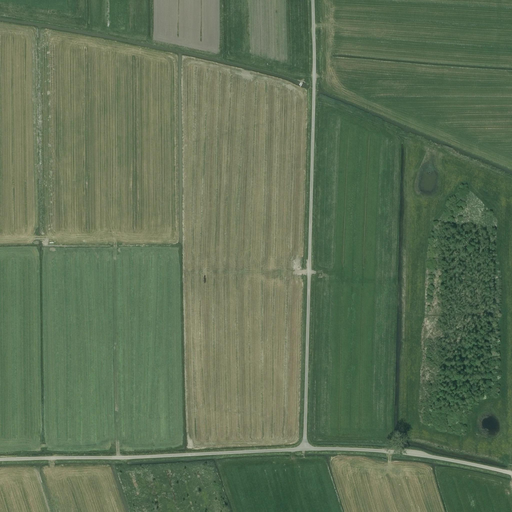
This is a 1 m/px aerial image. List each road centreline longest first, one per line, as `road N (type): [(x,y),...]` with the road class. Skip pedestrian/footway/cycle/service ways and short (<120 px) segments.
road 1 (unclassified): [(303,448),(315,0)]
road 2 (unclassified): [(0,461),(303,448)]
road 3 (unclassified): [(303,448),(511,478)]
